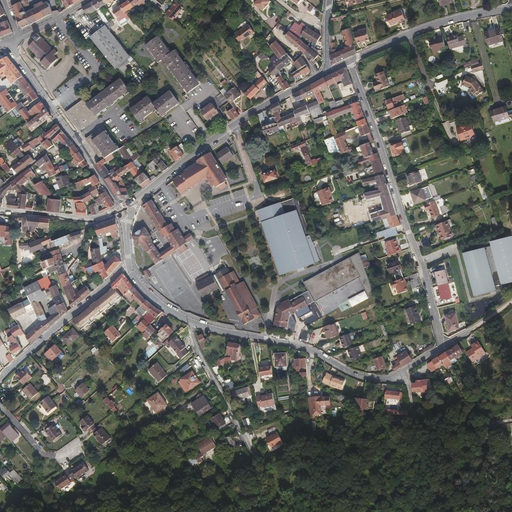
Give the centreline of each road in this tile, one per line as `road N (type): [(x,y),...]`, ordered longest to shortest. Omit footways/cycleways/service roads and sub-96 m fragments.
road 1 (residential): [(403,372),(442,347),(348,62)]
road 2 (tertiary): [(131,207),(227,128),(324,72)]
road 3 (residential): [(191,322),(302,346),(365,378),(403,372)]
road 4 (residential): [(9,43),(120,206)]
road 5 (residential): [(0,379),(128,265)]
road 6 (residential): [(348,62),(434,24),(507,9)]
road 7 (residential): [(191,322),(192,342),(250,447)]
road 8 (unclassified): [(408,396),(469,426),(489,424),(498,454),(511,459)]
